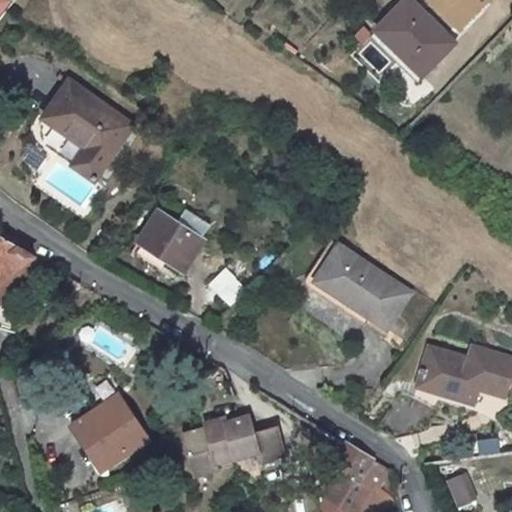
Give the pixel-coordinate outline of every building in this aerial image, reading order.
[(408,0),(403,0),(376,28),(421,73),(452,41),(408,0)] [(354,54),(376,76),(391,62),(370,39),(354,54)] [(134,124),(70,82),(45,118),(43,124),(44,134),(46,146),(97,180),(134,124)] [(156,211),(136,240),(180,272),(201,243),(156,211)] [(186,213),(180,223),(200,235),(206,225),(186,213)] [(0,329),(11,334),(79,283),(40,261),(0,238),(0,329)] [(410,291),(337,243),(313,280),(385,328),(410,291)] [(223,269),(206,287),(217,297),(234,279),(223,269)] [(429,349),(419,392),(474,405),(478,389),(504,396),(511,361),(511,358),(472,348),(469,359),(429,349)] [(398,391),(376,425),(397,438),(421,432),(433,414),(398,391)] [(117,401),(75,429),(103,471),(145,443),(117,401)] [(203,427),(180,432),(189,473),(212,469),(211,462),(255,454),(257,464),(282,459),(276,430),(252,435),(246,418),(223,423),(221,415),(202,420),(203,427)] [(344,442),(331,464),(357,480),(370,458),(344,442)] [(461,473),(442,481),(452,508),(472,501),(461,473)]
